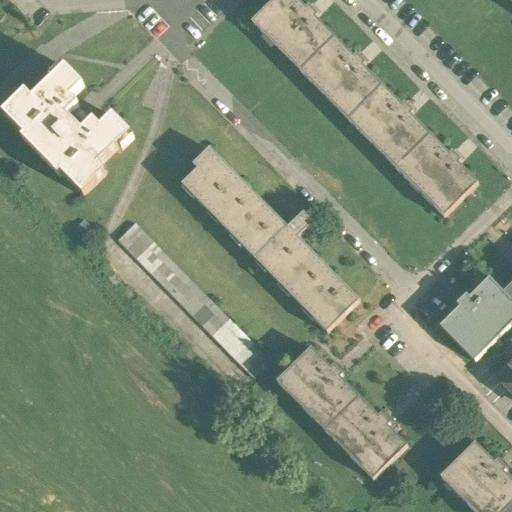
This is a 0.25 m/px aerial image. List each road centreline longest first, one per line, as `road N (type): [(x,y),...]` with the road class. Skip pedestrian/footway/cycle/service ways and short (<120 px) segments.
road 1 (residential): [(186,0),(169,16),(167,34),(427,304)]
road 2 (residential): [(360,0),(511,159)]
road 3 (residential): [(511,432),(402,327),(427,304)]
